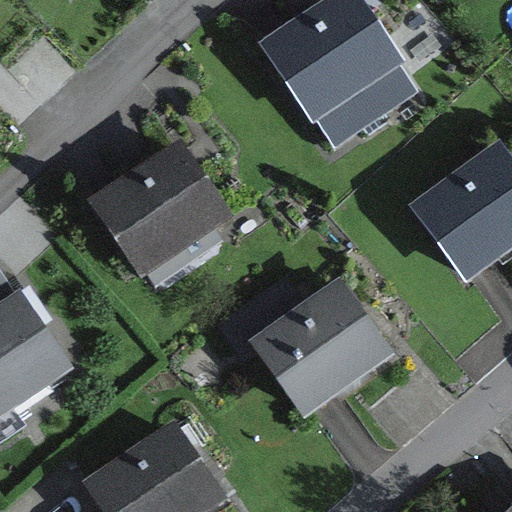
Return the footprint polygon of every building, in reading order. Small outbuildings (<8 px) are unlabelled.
[(405,61),(364,0),(321,0),(260,42),(315,124),(318,121),(333,146),(416,94),(397,67),(405,61)] [(232,216),(181,139),(88,199),(140,277),(232,216)] [(511,250),(511,157),(498,139),(409,206),(466,284),(511,250)] [(303,302),(252,340),(256,347),(306,418),(395,351),(340,275),(303,302)] [(240,357),(256,347),(252,340),(303,302),(286,278),(221,326),(240,357)] [(0,417),(76,369),(20,289),(0,303),(0,417)] [(210,511),(230,501),(176,418),(81,483),(100,511),(210,511)]
